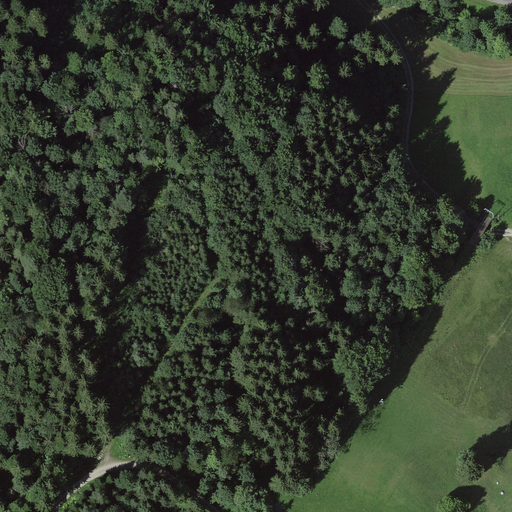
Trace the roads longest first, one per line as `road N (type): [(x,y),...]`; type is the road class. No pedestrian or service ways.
road 1 (track): [(511,233),(450,207),(414,176),(406,151),(409,71),(395,38),(359,0)]
road 2 (track): [(216,511),(169,475),(127,463),(91,473),(52,511)]
